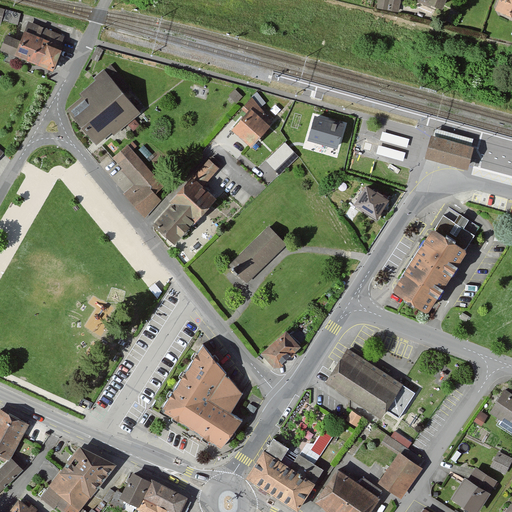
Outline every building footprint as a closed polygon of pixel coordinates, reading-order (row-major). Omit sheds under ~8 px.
[(399,0),(378,0),(377,8),(398,11),(399,0)] [(417,0),(429,6),(430,3),(441,8),(445,0),(417,0)] [(511,0),(500,0),(496,9),(511,16),(511,0)] [(0,24),(1,20),(17,24),(20,13),(0,7),(0,24)] [(7,36),(1,50),(52,71),(63,47),(59,45),(63,36),(29,22),(20,41),(7,36)] [(67,109),(97,144),(111,132),(114,135),(140,113),(104,70),(94,78),(96,80),(80,93),(82,96),(67,109)] [(229,94),(236,102),(243,96),(235,88),(229,94)] [(233,128),(250,146),(273,122),(258,107),(264,101),(256,93),(242,107),(248,113),(233,128)] [(343,124),(313,115),(307,137),(337,146),(343,124)] [(461,142),(472,145),(474,139),(434,128),(432,135),(452,140),(455,141),(458,142),(461,142)] [(409,139),(382,132),(380,141),(407,148),(409,139)] [(467,165),(472,145),(461,142),(458,142),(455,141),(452,140),(432,135),(426,154),(441,159),(450,161),(467,165)] [(266,157),(275,167),(295,149),(286,139),(266,157)] [(372,144),(365,142),(363,149),(371,151),(372,144)] [(492,165),(502,167),(502,163),(511,165),(511,163),(511,146),(495,144),(492,165)] [(155,194),(164,185),(127,145),(113,158),(123,169),(122,170),(135,184),(124,194),(145,216),(161,201),(155,194)] [(406,153),(379,145),(376,154),(403,161),(406,153)] [(279,175),(298,156),(294,152),(275,170),(279,175)] [(153,224),(174,243),(216,197),(202,185),(218,168),(208,159),(171,199),(173,202),(153,224)] [(354,204),(376,218),(389,199),(366,185),(354,204)] [(427,311),(466,250),(464,248),(473,234),(443,216),(435,229),(433,228),(429,233),(393,290),(427,311)] [(246,283),(287,244),(268,225),(228,264),(246,283)] [(156,295),(162,290),(156,283),(150,288),(156,295)] [(286,330),(262,352),(274,366),(281,365),(295,352),(293,351),(300,345),(286,330)] [(203,346),(180,379),(228,411),(241,393),(203,346)] [(380,417),(386,408),(399,416),(415,392),(401,383),(348,348),(326,381),(380,417)] [(228,411),(180,379),(164,403),(164,408),(166,411),(221,448),(240,419),(228,411)] [(511,393),(504,389),(490,412),(502,420),(500,424),(511,431),(511,393)] [(246,408),(253,413),(257,407),(250,403),(246,408)] [(0,452),(9,458),(27,423),(0,408),(0,452)] [(346,419),(357,426),(363,417),(352,410),(346,419)] [(488,416),(480,411),(474,421),(481,426),(488,416)] [(246,476),(297,509),(323,469),(314,464),(299,454),(290,467),(279,460),(288,447),(276,439),(273,437),(265,450),(264,449),(246,476)] [(418,465),(422,460),(391,437),(385,446),(397,454),(378,481),(401,498),(422,468),(418,465)] [(92,492),(115,463),(80,446),(61,469),(92,492)] [(490,466),(505,474),(511,459),(511,457),(498,451),(490,466)] [(0,490),(22,469),(11,457),(0,467),(0,490)] [(477,511),(497,481),(476,467),(468,479),(465,477),(451,497),(474,511),(477,511)] [(331,511),(369,511),(380,497),(377,495),(381,489),(363,477),(359,483),(338,468),(315,501),(331,511)] [(76,511),(92,492),(61,469),(49,484),(63,495),(57,503),(68,511),(76,511)] [(137,504),(149,480),(133,472),(122,493),(117,490),(109,505),(119,511),(125,499),(137,504)] [(174,511),(178,511),(186,496),(175,491),(152,479),(143,496),(166,508),(174,511)] [(163,511),(166,508),(143,496),(137,507),(147,511),(163,511)] [(34,511),(19,499),(7,511),(34,511)]
